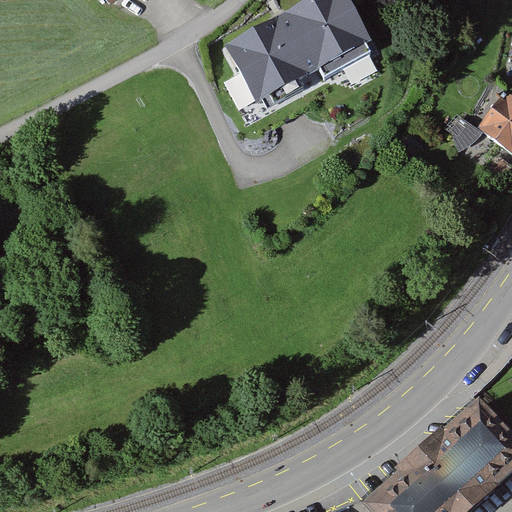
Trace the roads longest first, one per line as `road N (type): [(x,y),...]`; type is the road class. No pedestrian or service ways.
road 1 (tertiary): [(218,511),(317,469),(398,413),(467,347),(511,284)]
road 2 (residential): [(0,139),(180,44),(238,0)]
